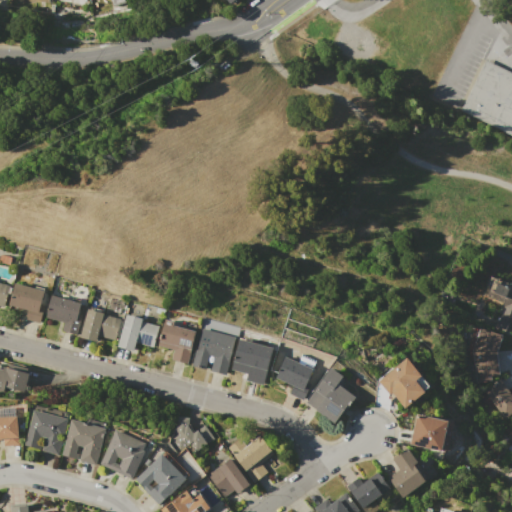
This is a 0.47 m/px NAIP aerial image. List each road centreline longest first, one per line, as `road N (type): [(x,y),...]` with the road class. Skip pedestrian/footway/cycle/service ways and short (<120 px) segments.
road 1 (residential): [(323,468),(287,425),(269,416),(0,334)]
road 2 (residential): [(0,53),(101,52),(231,26)]
road 3 (residential): [(370,436),(260,511)]
road 4 (residential): [(124,511),(99,496),(0,477)]
